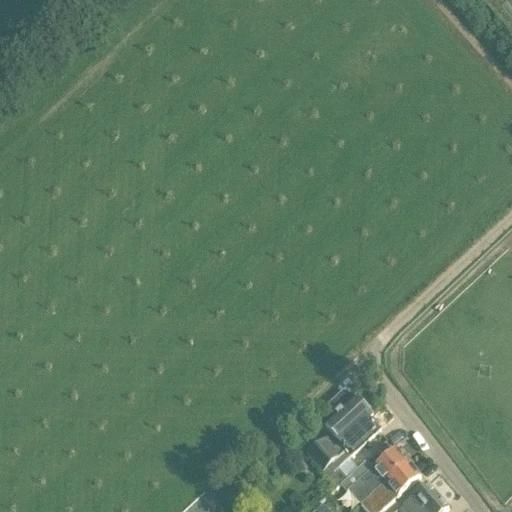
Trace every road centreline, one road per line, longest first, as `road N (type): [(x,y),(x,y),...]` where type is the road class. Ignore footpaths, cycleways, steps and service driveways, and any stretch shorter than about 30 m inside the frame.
road 1 (track): [(372,358),(380,340),(511,221)]
road 2 (residential): [(482,511),(379,383),(372,358)]
